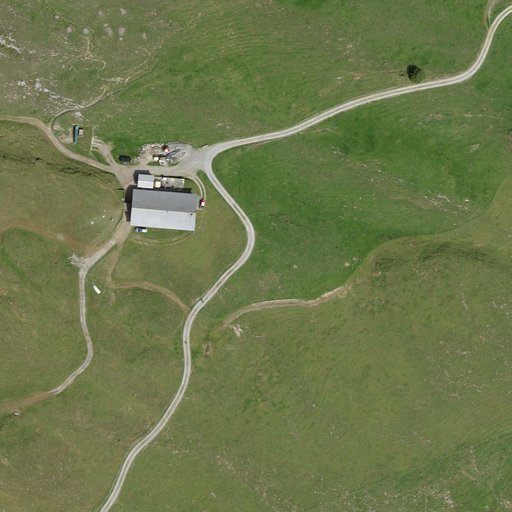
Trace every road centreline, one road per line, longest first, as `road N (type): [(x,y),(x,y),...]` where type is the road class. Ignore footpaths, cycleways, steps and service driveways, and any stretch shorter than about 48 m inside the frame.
road 1 (track): [(102,511),(132,440),(169,410),(198,303),(253,257),(259,239),(206,175),(205,159),(465,80),(484,67),(511,12)]
road 2 (track): [(69,155),(109,171),(206,175)]
